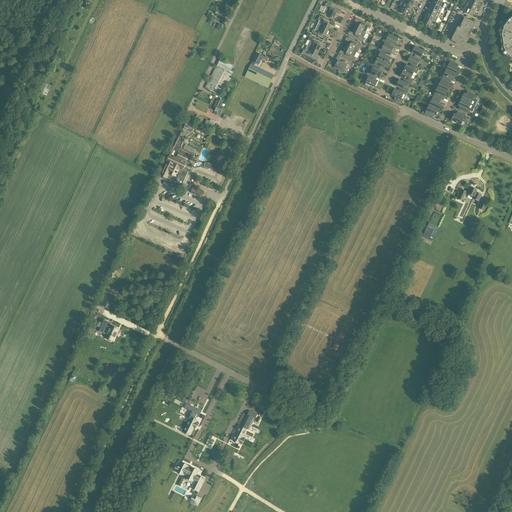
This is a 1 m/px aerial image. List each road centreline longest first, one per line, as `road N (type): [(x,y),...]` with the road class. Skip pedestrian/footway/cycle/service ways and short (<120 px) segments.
road 1 (residential): [(314,0),(222,198)]
road 2 (track): [(65,0),(0,138)]
road 3 (track): [(157,335),(222,198)]
